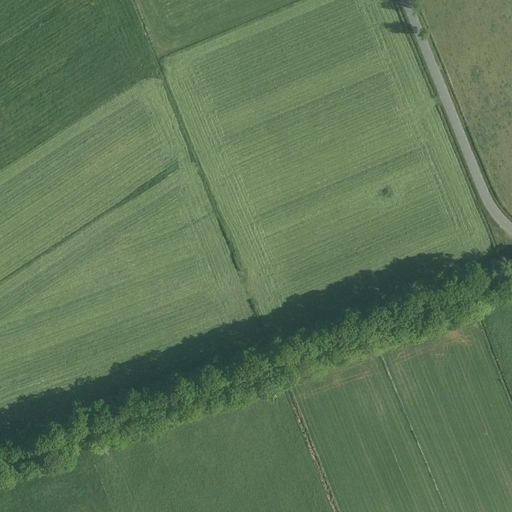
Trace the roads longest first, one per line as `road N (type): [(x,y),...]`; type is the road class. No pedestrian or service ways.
road 1 (track): [(511,271),(0,458)]
road 2 (unclassified): [(511,229),(482,190),(405,0)]
